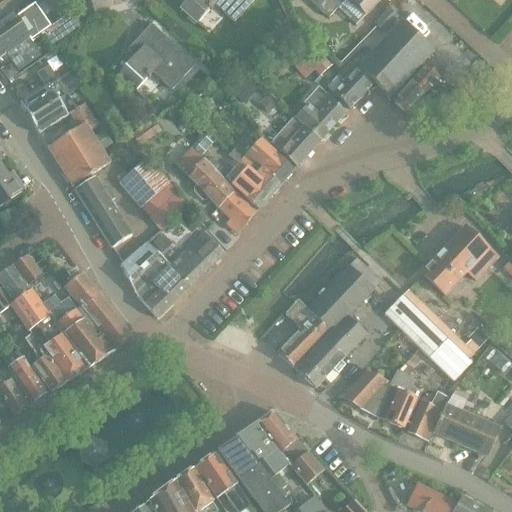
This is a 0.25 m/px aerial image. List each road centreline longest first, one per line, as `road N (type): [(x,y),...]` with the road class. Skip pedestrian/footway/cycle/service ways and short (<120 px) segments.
road 1 (residential): [(157,341),(317,183),(428,148),(511,105)]
road 2 (residential): [(110,511),(240,420),(260,383)]
road 3 (residential): [(157,341),(0,446)]
road 4 (unclassified): [(511,510),(347,431)]
road 5 (unclassified): [(157,341),(69,213)]
road 6 (unclassified): [(69,213),(0,111)]
